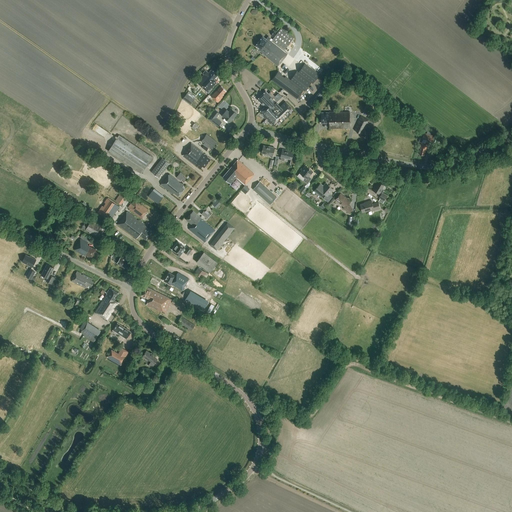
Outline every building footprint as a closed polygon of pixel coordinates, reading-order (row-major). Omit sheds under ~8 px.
[(285,49),(285,48),(293,38),(281,28),(276,33),(273,31),(270,35),(273,37),(272,39),(285,49)] [(271,38),(270,38),(268,36),(266,39),(262,36),(255,46),(260,50),(259,51),(266,56),(266,57),(278,66),(288,54),(288,53),(287,53),(272,42),(269,40),(271,38)] [(310,83),(312,84),(318,75),(304,64),(297,73),(296,72),(290,80),(285,77),(285,78),(281,75),(282,74),(278,71),(271,81),(279,86),(296,99),(303,90),(304,91),(310,83)] [(208,73),(205,71),(203,74),(205,76),(198,84),(207,92),(216,82),(213,80),(217,75),(211,69),(208,73)] [(325,85),(308,106),(311,108),(328,87),(325,85)] [(223,94),(226,91),(220,86),(211,96),(217,102),(222,97),(223,95),(223,94)] [(272,126),(291,108),(285,101),(279,107),(275,103),(276,102),(265,91),(257,99),(264,107),(259,112),(272,126)] [(195,99),(187,94),(183,99),(190,105),(195,99)] [(370,116),(378,100),(370,96),(362,111),(370,116)] [(237,114),(231,109),(228,112),(226,110),(221,115),(229,122),(237,114)] [(218,127),(222,122),(216,118),(220,113),(215,110),(208,119),(218,127)] [(329,112),(321,112),(321,123),(329,123),(329,129),(349,128),(349,112),(329,112)] [(353,130),(362,134),(369,121),(360,116),(353,130)] [(430,132),(427,131),(427,133),(424,132),(422,139),(432,141),(434,135),(431,135),(431,133),(430,132)] [(202,145),(207,149),(208,147),(211,149),(216,142),(206,134),(201,141),(204,143),(202,145)] [(152,157),(119,135),(108,151),(141,173),(152,157)] [(425,152),(427,144),(420,143),(419,149),(420,149),(419,154),(424,155),(424,152),(425,152)] [(204,167),(210,159),(207,156),(191,144),(182,156),(199,169),(202,166),(204,167)] [(272,157),(274,148),(269,146),(269,147),(263,146),(262,153),(269,155),(269,156),(272,157)] [(293,155),(293,152),(282,150),(281,157),(280,160),(284,161),(285,158),(291,159),(290,164),(294,165),(296,156),(293,155)] [(152,172),(158,177),(168,164),(162,159),(152,172)] [(236,178),(244,185),(254,174),(237,160),(222,177),(230,184),(236,178)] [(305,178),(303,180),(307,184),(311,179),(309,176),(313,172),(305,165),(302,169),(303,169),(300,173),(305,178)] [(184,181),(186,179),(183,177),(184,175),(180,172),(175,178),(180,181),(181,179),(184,181)] [(178,196),(184,188),(182,187),(184,185),(169,174),(160,185),(172,194),(173,192),(178,196)] [(277,197),(259,182),(253,189),(270,204),(277,197)] [(383,189),(382,189),(384,185),(377,182),(374,187),(372,190),(379,194),(380,195),(378,198),(384,201),(387,195),(382,193),(383,191),(383,189)] [(333,189),(326,183),(323,186),(320,183),(314,191),(321,197),(324,193),(326,195),(323,198),(328,202),(332,197),(329,194),(333,189)] [(241,190),(245,194),(249,189),(245,185),(241,190)] [(157,203),(163,195),(153,188),(147,195),(157,203)] [(122,204),(126,196),(120,192),(115,201),(122,204)] [(348,213),(352,208),(348,205),(350,202),(340,193),(335,200),(344,207),(342,209),(348,213)] [(107,198),(104,202),(105,203),(103,206),(102,205),(97,212),(105,217),(106,215),(111,218),(119,206),(107,198)] [(212,203),(215,207),(220,203),(216,199),(212,203)] [(141,219),(148,209),(135,200),(132,205),(134,206),(130,211),(141,219)] [(372,211),(380,209),(378,202),(372,204),(371,200),(365,202),(365,203),(359,204),(362,212),(372,210),(372,211)] [(204,242),(214,230),(200,219),(201,218),(193,211),(186,220),(192,225),(188,229),(204,242)] [(145,239),(152,231),(127,212),(117,224),(136,238),(139,235),(145,239)] [(91,219),(89,223),(85,221),(82,228),(95,236),(96,234),(101,236),(105,228),(101,225),(101,224),(91,219)] [(216,251),(234,228),(227,223),(209,245),(216,251)] [(51,232),(47,230),(46,233),(47,234),(46,237),(53,240),(54,237),(50,234),(51,232)] [(81,238),(80,239),(74,250),(83,255),(83,254),(91,258),(95,249),(87,245),(88,242),(81,238)] [(190,254),(192,251),(191,250),(192,249),(188,246),(185,250),(183,249),(185,247),(178,242),(174,247),(173,249),(172,250),(175,252),(174,253),(179,256),(183,251),(187,255),(189,253),(190,254)] [(211,269),(217,262),(202,251),(197,258),(211,269)] [(128,261),(121,256),(119,255),(118,256),(114,254),(111,258),(117,262),(117,263),(124,268),(125,267),(126,267),(127,265),(126,264),(128,261)] [(32,267),(36,260),(32,257),(31,258),(26,255),(22,262),(32,267)] [(51,284),(55,277),(50,275),(54,268),(47,264),(41,275),(47,278),(46,281),(51,284)] [(196,278),(200,280),(201,278),(202,279),(204,276),(206,277),(208,274),(206,273),(198,267),(194,274),(197,276),(196,278)] [(35,278),(33,276),(35,272),(30,269),(26,277),(31,279),(34,280),(35,278)] [(92,286),(94,282),(92,281),(93,279),(83,274),(82,275),(81,274),(81,273),(77,271),(72,281),(85,288),(86,286),(89,287),(90,285),(92,286)] [(178,272),(176,276),(169,272),(164,281),(171,285),(171,284),(182,291),(189,279),(178,272)] [(209,283),(214,286),(217,281),(212,278),(209,283)] [(172,300),(168,297),(146,287),(142,296),(149,299),(146,305),(161,312),(161,311),(166,313),(172,300)] [(108,320),(119,303),(114,300),(118,293),(110,288),(94,312),(108,320)] [(77,307),(81,300),(75,297),(71,304),(77,307)] [(185,305),(180,303),(173,299),(171,303),(183,309),(185,305)] [(191,331),(195,325),(181,316),(178,322),(191,331)] [(100,331),(87,323),(81,332),(84,334),(83,336),(93,342),(100,331)] [(126,339),(130,333),(131,332),(117,323),(113,330),(126,339)] [(127,352),(121,349),(118,354),(111,349),(107,357),(120,365),(125,357),(124,356),(127,352)] [(152,368),(157,360),(154,358),(155,356),(153,354),(152,355),(146,351),(143,356),(151,361),(148,366),(152,368)]
